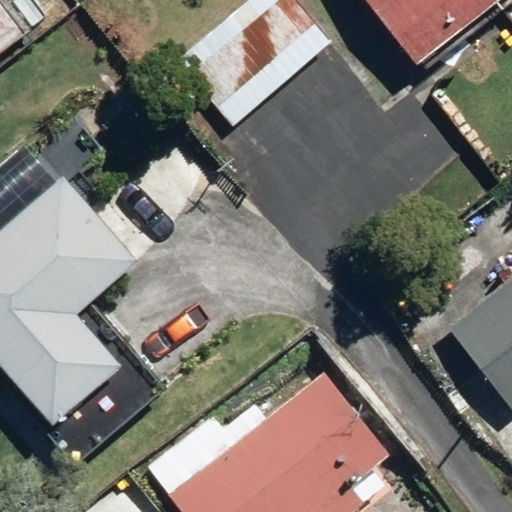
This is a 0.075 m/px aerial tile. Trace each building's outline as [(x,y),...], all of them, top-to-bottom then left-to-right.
[(227,133),(329,50),(288,0),(242,0),(167,61),(227,133)] [(350,0),(407,76),(508,0),(350,0)] [(114,380),(67,324),(129,271),(56,184),(0,230),(0,382),(46,437),(114,380)] [(509,419),(511,416),(511,280),(442,334),(509,419)] [(357,511),(342,493),(382,461),(319,384),(268,425),(254,408),(227,430),(215,415),(140,476),(169,511),(357,511)]
